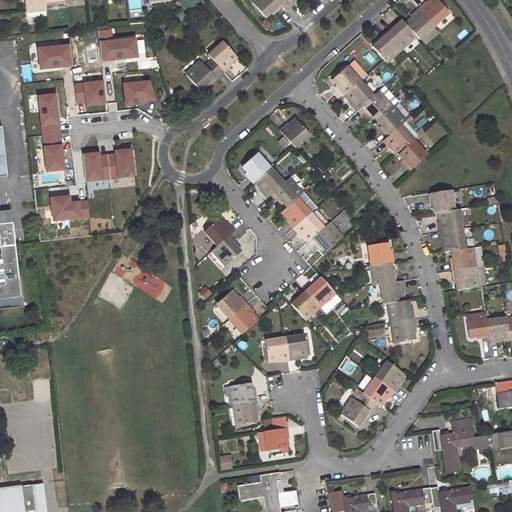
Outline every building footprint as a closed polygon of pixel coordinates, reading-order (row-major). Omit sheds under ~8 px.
[(24,0),(26,12),(46,10),(45,3),(44,0),(24,0)] [(255,0),(251,4),(265,19),(273,13),(275,15),(282,8),(275,0),(255,0)] [(275,0),(282,8),(287,13),(294,6),(293,4),(297,0),(275,0)] [(426,3),(418,10),(434,28),(449,14),(436,0),(432,0),(427,4),(426,3)] [(418,10),(410,16),(412,18),(404,25),(415,37),(419,41),(434,28),(418,10)] [(392,26),(384,33),(400,50),(415,37),(404,25),(401,21),(394,28),(392,26)] [(434,28),(419,41),(424,47),(439,33),(434,28)] [(98,33),(101,61),(137,57),(135,39),(111,42),(110,31),(98,33)] [(384,33),(377,40),(378,41),(371,48),(383,61),(386,64),(400,50),(384,33)] [(231,66),(229,64),(237,57),(223,42),(208,55),(212,60),(223,73),(231,66)] [(40,69),(72,66),(70,46),(37,50),(40,69)] [(200,62),(185,75),(199,91),(207,84),(208,86),(223,73),(212,60),(204,66),(200,62)] [(353,61),(330,81),(337,88),(335,90),(342,97),(344,96),(360,82),(367,75),(353,61)] [(103,82),(74,85),(76,103),(86,102),(86,106),(106,104),(103,82)] [(154,100),(149,82),(123,85),(126,105),(145,103),(144,101),(154,100)] [(360,82),(344,96),(351,104),(349,105),(356,113),(360,108),(374,97),(360,82)] [(374,97),(360,108),(367,116),(370,115),(376,122),(391,107),(378,92),(374,97)] [(42,135),(59,133),(55,95),(38,97),(42,135)] [(391,107),(376,122),(382,129),(380,131),(387,139),(405,122),(391,107)] [(285,125),(278,131),(292,148),(293,149),(308,135),(294,119),(287,126),(285,125)] [(405,122),(387,139),(382,143),(389,150),(391,149),(397,155),(413,141),(418,137),(405,122)] [(59,133),(42,135),(46,171),(63,170),(59,133)] [(413,141),(397,155),(404,163),(402,165),(409,172),(427,156),(413,141)] [(116,155),(107,156),(110,178),(134,176),(132,150),(119,151),(119,156),(116,156),(116,155)] [(85,181),(110,178),(107,156),(98,157),(99,158),(95,159),(95,154),(82,155),(85,181)] [(256,154),(240,168),(247,175),(245,177),(251,185),(253,183),(269,169),(256,154)] [(269,169),(253,183),(260,190),(258,192),(265,200),(270,196),(283,184),(269,169)] [(283,184),(270,196),(276,203),(278,201),(285,208),(296,198),(301,194),(288,180),(283,184)] [(451,191),(428,194),(430,205),(432,205),(433,214),(438,213),(454,211),(451,191)] [(89,217),(87,201),(70,204),(67,204),(67,197),(51,199),(53,221),(89,217)] [(285,208),(280,212),(287,219),(284,221),(292,229),(310,213),(296,198),(285,208)] [(310,213),(292,229),(299,237),(301,235),(307,242),(309,240),(327,223),(314,209),(310,213)] [(454,211),(438,213),(439,223),(437,223),(438,233),(462,229),(459,210),(454,211)] [(218,218),(202,232),(216,247),(228,236),(233,231),(226,223),(224,225),(218,218)] [(327,223),(309,240),(317,247),(318,245),(325,253),(341,239),(327,223)] [(0,301),(20,299),(12,224),(0,225),(0,301)] [(462,229),(438,233),(440,244),(443,243),(444,253),(451,252),(465,249),(462,229)] [(240,252),(233,245),(235,243),(228,236),(216,247),(210,252),(224,266),(240,252)] [(387,244),(366,247),(369,266),(390,263),(393,263),(391,253),(389,253),(387,244)] [(452,261),(450,262),(452,272),(475,269),(483,267),(480,247),(465,249),(451,252),(452,261)] [(390,263),(369,266),(372,286),(378,285),(396,282),(394,273),(392,273),(390,263)] [(475,269),(452,272),(453,282),(455,282),(457,291),(478,288),(475,269)] [(310,283),(303,290),(319,307),(334,294),(332,292),(319,278),(312,285),(310,283)] [(396,282),(378,285),(382,305),(386,304),(403,302),(401,292),(404,292),(402,281),(396,282)] [(296,299),(289,305),(303,321),(319,307),(303,290),(295,297),(296,299)] [(230,291),(214,305),(227,320),(245,304),(238,296),(236,298),(230,291)] [(403,302),(386,304),(389,324),(413,321),(412,314),(411,310),(409,311),(407,301),(403,302)] [(257,321),(249,314),(252,312),(245,304),(227,320),(241,335),(257,321)] [(485,314),(465,317),(468,338),(478,337),(478,339),(488,337),(486,321),(485,314)] [(506,318),(486,321),(488,337),(489,344),(500,342),(499,340),(509,339),(507,324),(506,318)] [(413,321),(389,324),(392,344),(413,341),(412,332),(415,331),(414,327),(413,321)] [(303,335),(284,338),(287,361),(297,360),(297,357),(306,356),(303,335)] [(284,338),(264,341),(267,362),(276,360),(277,363),(287,361),(284,338)] [(399,384),(396,382),(402,375),(385,362),(373,378),(393,392),(396,388),(399,384)] [(373,378),(361,394),(376,404),(379,406),(384,399),(387,400),(389,397),(393,392),(373,378)] [(250,384),(229,387),(232,406),(255,403),(254,392),(251,393),(250,384)] [(511,391),(496,394),(497,406),(504,405),(505,406),(511,405),(511,391)] [(351,399),(339,416),(356,428),(362,420),(364,421),(369,414),(376,404),(361,394),(355,403),(351,399)] [(255,403),(232,406),(235,426),(255,423),(254,413),(257,413),(255,403)] [(284,419),(271,421),(273,430),(286,428),(284,419)] [(463,420),(450,422),(452,434),(464,432),(463,420)] [(271,421),(263,422),(264,431),(273,430),(271,421)] [(264,431),(262,432),(265,452),(286,448),(285,439),(287,439),(286,428),(273,430),(264,431)] [(457,464),(454,445),(462,444),(464,451),(487,448),(485,436),(477,437),(472,438),(471,431),(464,432),(452,434),(446,435),(439,436),(438,431),(430,433),(430,435),(433,452),(440,450),(444,474),(456,472),(455,465),(457,464)] [(511,431),(497,434),(498,446),(506,445),(506,447),(511,445),(511,431)] [(262,432),(256,433),(258,452),(265,452),(262,432)] [(231,468),(229,457),(220,459),(222,469),(231,468)] [(278,511),(276,497),(274,481),(279,481),(277,473),(259,476),(260,483),(236,486),(238,499),(245,498),(245,499),(265,497),(267,511),(278,511)] [(46,511),(43,485),(32,486),(35,511),(46,511)] [(35,511),(32,486),(0,489),(0,511),(35,511)] [(433,488),(429,489),(431,503),(432,508),(439,507),(439,511),(453,511),(452,502),(471,500),(469,488),(437,493),(436,488),(433,488)] [(406,511),(405,504),(423,501),(424,505),(431,503),(429,489),(407,492),(394,494),(393,492),(389,493),(392,511),(406,511)] [(342,498),(341,493),(331,495),(333,511),(357,511),(357,509),(368,507),(368,510),(376,509),(374,495),(357,497),(345,499),(345,497),(342,498)]
